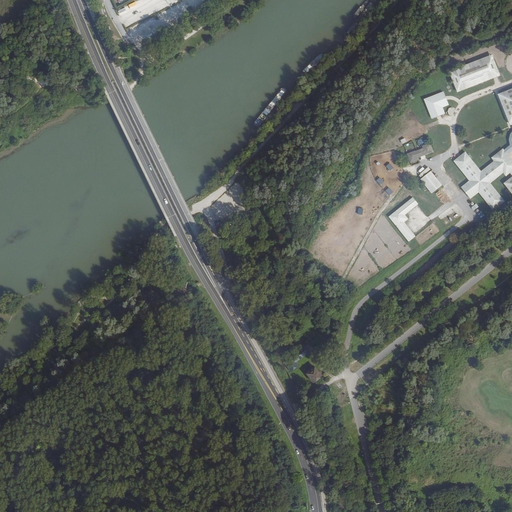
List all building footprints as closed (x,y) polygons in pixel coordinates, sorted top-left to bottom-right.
[(499,77),(492,55),(449,72),(457,93),(499,77)] [(511,89),(498,95),(510,127),(511,125),(511,132),(511,134),(510,136),(509,140),(509,143),(510,146),(504,151),(503,149),(491,159),(494,162),(481,173),(466,153),(454,162),(469,182),(461,189),(470,200),(479,194),(493,212),(505,203),(491,184),(503,174),(506,178),(510,175),(511,177),(504,184),(511,194),(511,160),(508,155),(511,151),(511,89)] [(445,114),(443,107),(448,105),(444,92),(424,98),(431,119),(445,114)] [(418,159),(434,153),(430,144),(422,147),(422,149),(407,155),(410,164),(418,161),(418,159)] [(420,181),(431,195),(442,186),(430,172),(420,181)] [(408,221),(405,216),(418,206),(413,199),(388,218),(408,243),(415,237),(404,224),(408,221)] [(290,356),(298,365),(303,360),(302,359),(315,349),(316,350),(321,346),(314,337),(290,356)] [(321,363),(316,367),(315,368),(321,375),(329,369),(323,362),(321,363)]
